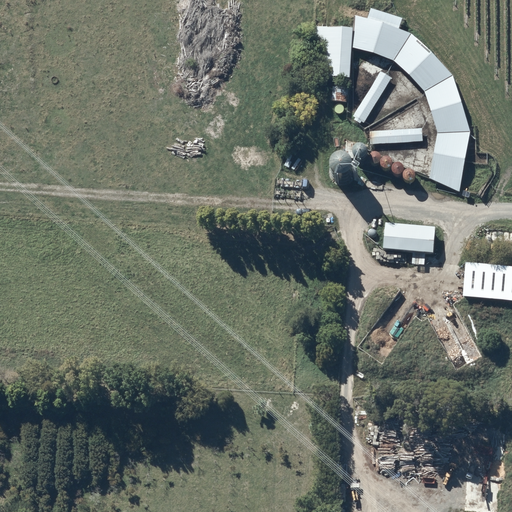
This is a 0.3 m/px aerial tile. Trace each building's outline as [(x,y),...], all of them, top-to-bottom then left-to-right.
[(369,9),(366,20),(355,17),(353,30),(312,28),(310,78),(349,79),(350,49),(392,61),(424,92),(436,135),(428,180),(459,193),(470,134),(453,76),(411,34),(399,30),(403,18),(369,9)] [(353,117),(355,118),(353,121),(360,125),(362,122),(365,124),(392,79),(381,72),(353,117)] [(347,88),(333,87),(332,101),(346,102),(347,88)] [(421,129),(369,132),(370,146),(422,143),(421,129)] [(354,148),(353,149),(352,150),(351,150),(351,151),(350,151),(350,152),(349,152),(349,153),(349,154),(348,155),(348,156),(348,157),(349,158),(349,159),(349,160),(350,161),(350,162),(351,162),(351,163),(352,163),(352,164),(353,164),(354,164),(354,165),(355,165),(356,165),(357,165),(358,165),(359,165),(360,165),(361,164),(362,163),(363,163),(363,162),(364,162),(364,161),(365,161),(365,160),(365,159),(366,158),(366,157),(366,156),(366,155),(365,154),(365,153),(364,152),(364,151),(363,150),(362,150),(362,149),(361,149),(360,148),(359,148),(358,148),(357,148),(356,148),(355,148),(354,148)] [(291,155),(284,165),(292,172),(297,165),(295,164),(298,160),(291,155)] [(375,169),(377,169),(379,168),(380,166),(381,165),(381,163),(380,161),(379,159),(378,158),(376,157),(374,157),(372,158),(370,159),(369,161),(369,163),(369,165),(370,167),(371,168),(373,169),(375,169)] [(332,163),(330,164),(330,165),(329,166),(329,167),(329,168),(328,169),(328,170),(328,171),(328,172),(328,173),(328,174),(328,175),(329,176),(329,177),(330,178),(330,179),(331,179),(331,180),(332,181),(333,181),(334,182),(335,182),(336,183),(337,183),(338,183),(339,183),(340,183),(341,183),(342,183),(343,183),(344,183),(345,182),(346,182),(346,181),(347,181),(348,180),(349,179),(349,178),(350,177),(351,176),(351,175),(351,174),(351,173),(351,172),(351,171),(351,170),(351,169),(350,168),(350,167),(349,166),(349,165),(348,164),(348,163),(347,163),(346,162),(345,162),(344,161),(343,161),(342,160),(341,160),(340,160),(339,160),(338,160),(337,160),(336,161),(335,161),(334,161),(333,162),(332,163)] [(388,174),(390,173),(392,172),(394,171),(394,169),(394,167),(394,165),(393,164),(391,162),(389,162),(387,162),(385,163),(384,164),(383,166),(383,167),(383,169),(384,171),(385,172),(387,173),(388,174)] [(401,180),(403,180),(404,179),(406,178),(406,176),(406,174),(406,172),(405,170),(403,169),(401,168),(399,169),(398,169),(396,170),(395,172),(395,174),(395,176),(396,178),(397,179),(399,180),(401,180)] [(412,186),(414,185),(416,185),(417,183),(418,181),(418,179),(418,177),(416,176),(415,175),(413,174),(411,174),(409,175),(408,176),(407,178),(406,180),(406,181),(407,183),(408,185),(410,185),(412,186)] [(434,228),(383,223),(380,250),(431,255),(434,228)]
